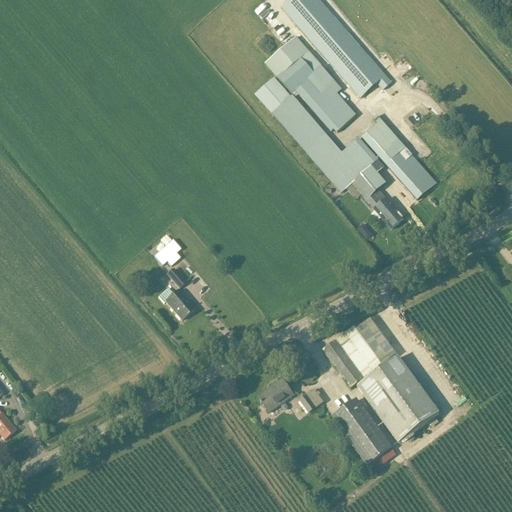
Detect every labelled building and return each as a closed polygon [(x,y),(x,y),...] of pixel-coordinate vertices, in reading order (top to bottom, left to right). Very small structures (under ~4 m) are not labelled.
[(383,92),(391,85),(317,0),(292,0),(282,9),(315,48),(361,100),(378,85),(383,92)] [(277,80),(277,81),(290,95),(291,94),(292,96),(296,93),(306,104),(332,133),(334,132),(337,135),(339,134),(346,127),(356,118),(344,104),(336,95),(340,91),(321,69),(322,69),(296,39),(265,65),(277,80)] [(271,115),(290,98),(274,80),(255,96),(271,115)] [(368,202),(376,211),(386,202),(387,201),(379,192),(385,186),(377,176),(385,169),(359,140),(341,156),(297,105),(277,121),(341,195),(352,186),(367,203),(368,202)] [(373,121),(377,126),(362,140),(417,202),(437,185),(397,140),(377,118),(373,121)] [(392,231),(403,221),(386,202),(376,211),(375,212),(392,231)] [(369,241),(374,234),(361,224),(356,231),(369,241)] [(166,263),(170,267),(180,260),(175,254),(180,250),(172,241),(153,258),(162,267),(166,263)] [(174,270),(166,276),(179,291),(186,285),(174,270)] [(182,322),(195,311),(179,292),(173,297),(168,290),(159,298),(165,305),(166,304),(182,322)] [(375,373),(348,335),(322,353),(350,391),(375,373)] [(398,359),(358,389),(399,446),(440,416),(398,359)] [(283,382),(258,400),(269,415),(293,397),(283,382)] [(0,436),(4,442),(15,433),(2,416),(0,414),(0,398),(2,396),(3,396),(0,391),(0,436)] [(316,410),(307,397),(299,402),(309,415),(316,410)] [(393,450),(357,401),(332,419),(367,468),(393,450)]
